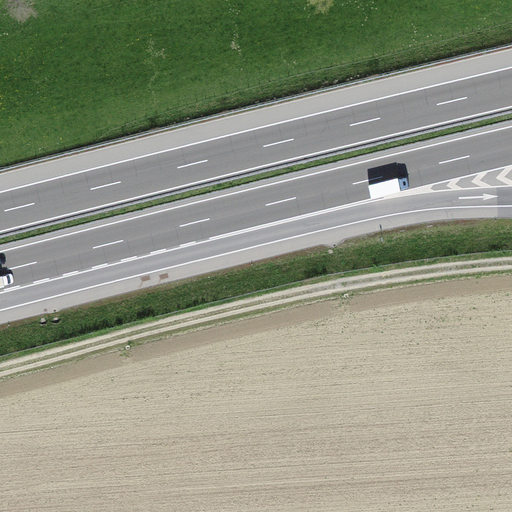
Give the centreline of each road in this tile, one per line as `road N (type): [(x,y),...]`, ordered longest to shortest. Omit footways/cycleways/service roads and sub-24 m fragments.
road 1 (motorway): [(0,271),(511,146)]
road 2 (motorway): [(511,87),(0,212)]
road 3 (track): [(511,263),(346,283),(0,370)]
